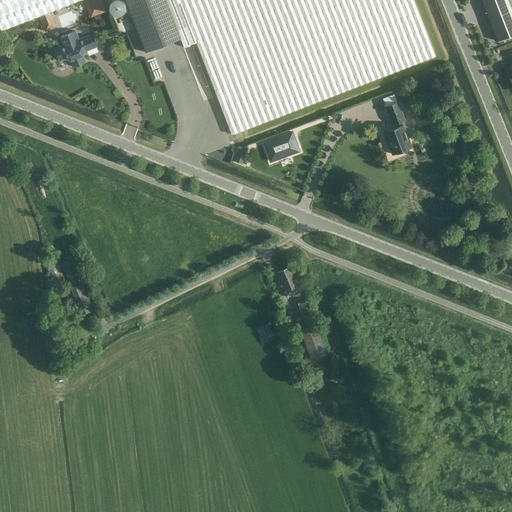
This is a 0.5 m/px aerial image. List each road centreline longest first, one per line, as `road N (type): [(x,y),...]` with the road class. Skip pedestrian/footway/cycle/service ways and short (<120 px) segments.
road 1 (tertiary): [(316,220),(0,96)]
road 2 (unclassified): [(108,330),(316,220)]
road 3 (tertiary): [(511,298),(316,220)]
road 4 (tertiary): [(511,164),(446,0)]
